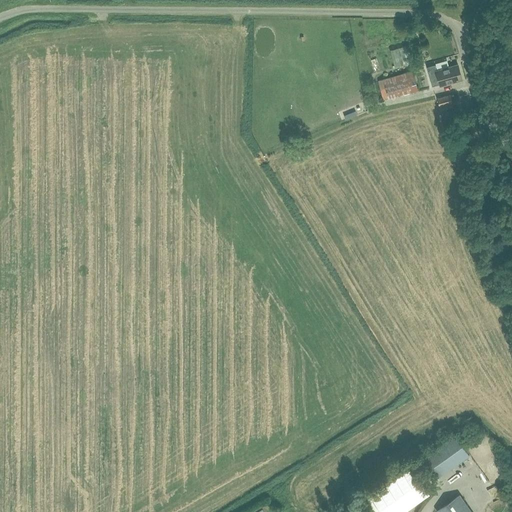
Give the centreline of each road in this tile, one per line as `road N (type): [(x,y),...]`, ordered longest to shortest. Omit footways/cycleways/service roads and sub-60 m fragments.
road 1 (tertiary): [(0,16),(34,9),(427,8),(455,35)]
road 2 (tertiary): [(511,147),(455,35)]
